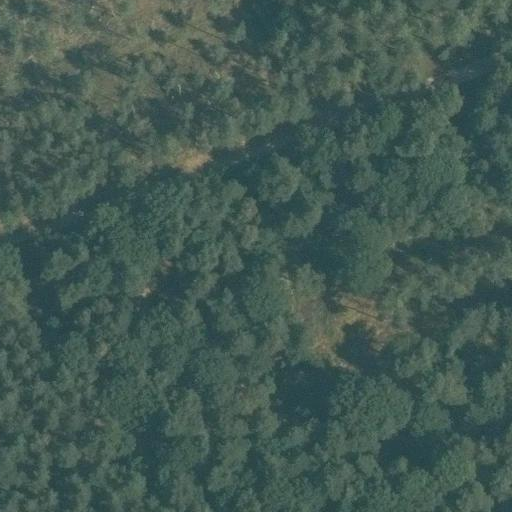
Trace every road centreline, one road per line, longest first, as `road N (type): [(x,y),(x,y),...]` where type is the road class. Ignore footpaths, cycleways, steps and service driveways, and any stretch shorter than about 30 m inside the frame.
road 1 (track): [(317,128),(0,237)]
road 2 (track): [(511,57),(317,128)]
road 3 (track): [(22,229),(116,396)]
road 4 (track): [(259,0),(317,128)]
road 5 (track): [(116,396),(185,511)]
